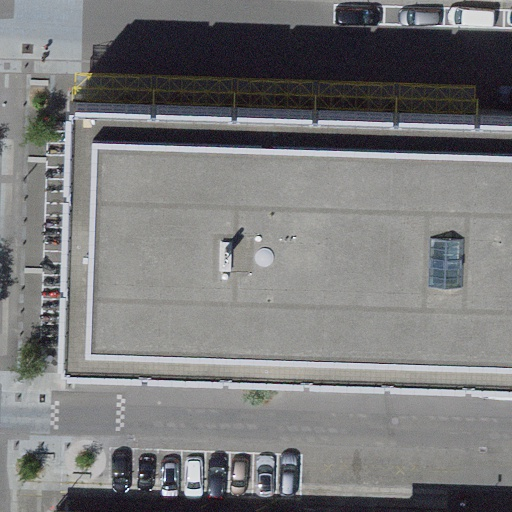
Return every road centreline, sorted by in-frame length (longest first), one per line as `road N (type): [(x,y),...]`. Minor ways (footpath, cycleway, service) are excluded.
road 1 (residential): [(511,28),(0,15)]
road 2 (residential): [(0,409),(511,421)]
